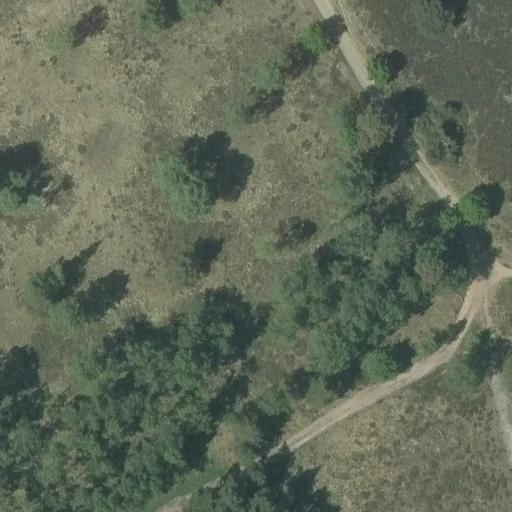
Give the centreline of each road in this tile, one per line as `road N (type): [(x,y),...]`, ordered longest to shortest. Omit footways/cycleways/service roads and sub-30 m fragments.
road 1 (track): [(172,511),(356,400),(444,358),(484,279)]
road 2 (track): [(511,283),(484,279),(318,0)]
